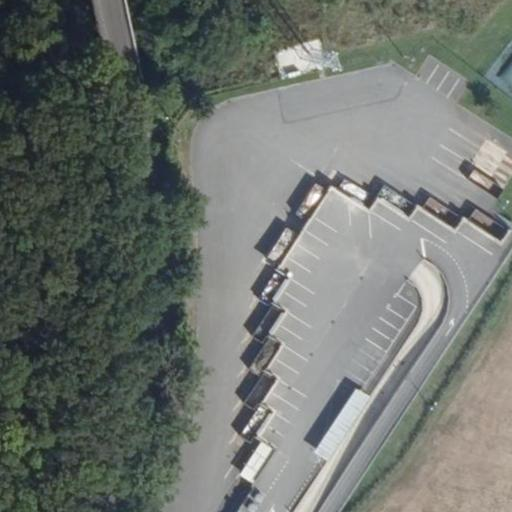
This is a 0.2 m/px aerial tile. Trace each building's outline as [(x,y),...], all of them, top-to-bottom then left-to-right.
[(511,49),(493,81),(511,91),(511,49)] [(498,192),(511,163),(511,157),(482,142),(465,176),(498,192)] [(323,192),(399,236),(408,221),(438,238),(445,227),(499,259),(511,237),(511,232),(468,207),(461,219),(418,194),(405,217),(333,175),(323,192)] [(269,358),(277,342),(264,336),(256,352),(269,358)] [(322,460),(363,396),(347,386),(306,451),(322,460)] [(252,484),(271,448),(256,440),(237,476),(252,484)]
